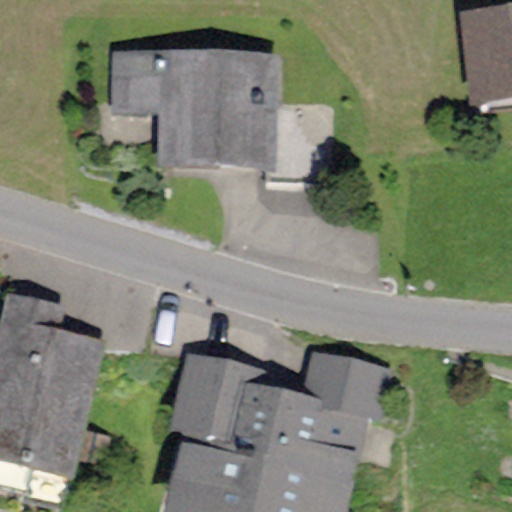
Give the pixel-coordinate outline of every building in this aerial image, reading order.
[(511,20),(466,25),(474,114),(511,110),(511,20)] [(280,63),(116,58),(115,116),(159,117),(157,176),(277,179),(278,106),(280,63)] [(333,107),(278,106),(277,179),(277,185),(332,186),(333,107)] [(0,340),(0,473),(70,490),(103,350),(59,340),(66,313),(10,300),(0,340)] [(182,455),(169,511),(349,511),(368,427),(382,430),(394,375),(312,357),(302,402),(270,395),(274,377),(189,359),(170,444),(182,455)]
